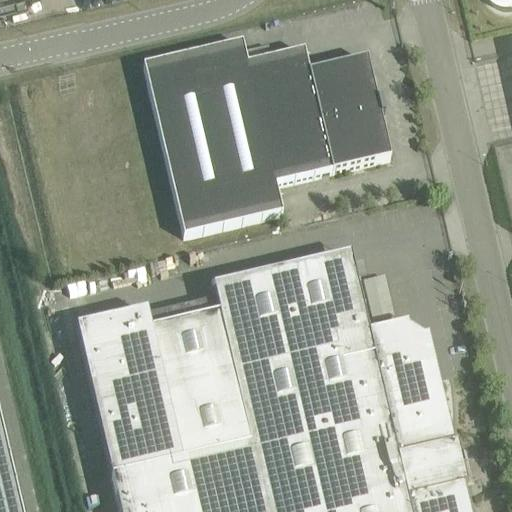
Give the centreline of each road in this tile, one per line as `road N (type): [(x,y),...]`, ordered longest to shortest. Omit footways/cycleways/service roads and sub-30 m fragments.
road 1 (unknown): [(475,215),(105,301)]
road 2 (unclassified): [(511,370),(425,0)]
road 3 (unclassified): [(0,60),(235,0)]
